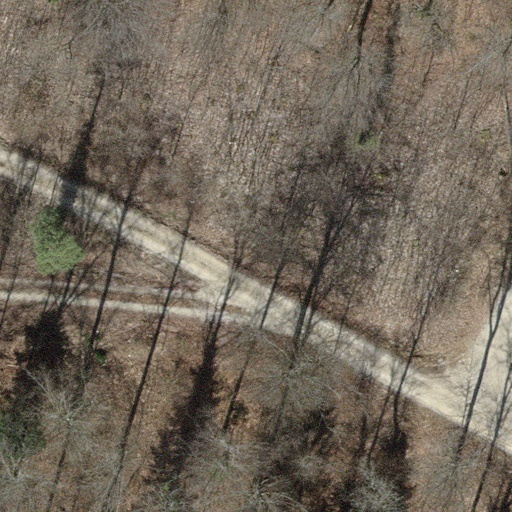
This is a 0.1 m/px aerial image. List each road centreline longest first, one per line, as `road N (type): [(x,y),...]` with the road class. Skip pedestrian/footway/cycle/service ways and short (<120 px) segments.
road 1 (track): [(0,165),(115,208),(511,429)]
road 2 (track): [(0,289),(131,295),(463,403)]
